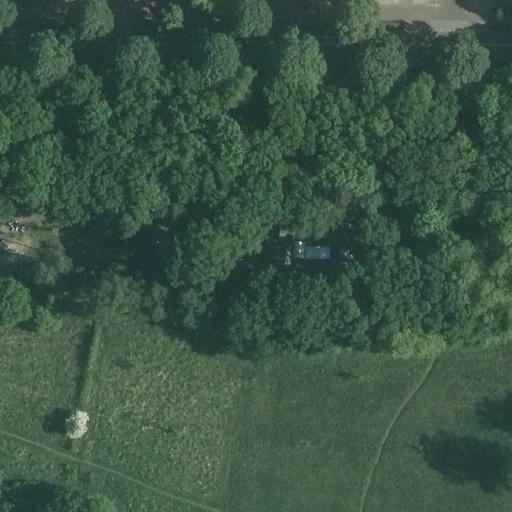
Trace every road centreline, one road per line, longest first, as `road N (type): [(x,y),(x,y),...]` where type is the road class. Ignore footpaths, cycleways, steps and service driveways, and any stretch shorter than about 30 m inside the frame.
road 1 (primary): [(0,43),(450,45)]
road 2 (residential): [(449,12),(0,13)]
